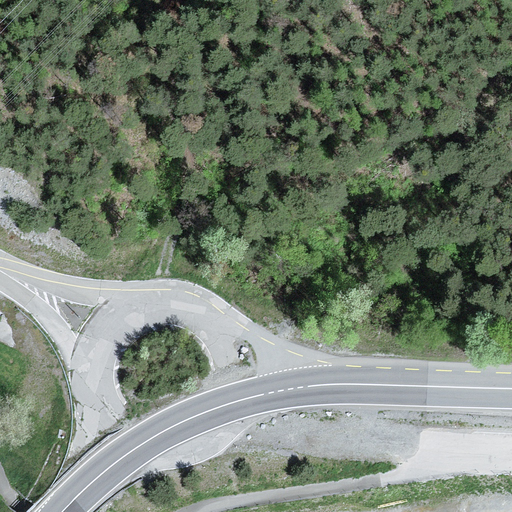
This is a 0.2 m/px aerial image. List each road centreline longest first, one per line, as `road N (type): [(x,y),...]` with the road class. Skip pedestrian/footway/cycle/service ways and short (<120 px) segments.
road 1 (primary): [(511,388),(331,383),(261,393),(141,444),(61,511)]
road 2 (motorway): [(511,397),(257,511)]
